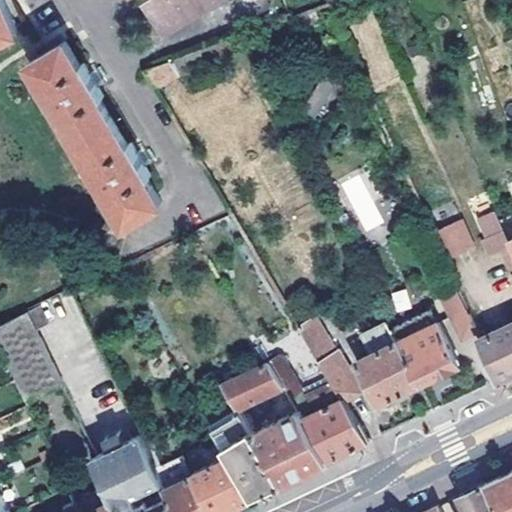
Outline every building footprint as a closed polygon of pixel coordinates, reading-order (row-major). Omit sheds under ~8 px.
[(0,0),(0,34),(18,26),(5,0),(0,0)] [(155,0),(152,2),(172,32),(224,0),(155,0)] [(83,58),(69,35),(33,56),(127,218),(164,197),(150,172),(154,170),(149,161),(160,156),(150,140),(145,142),(139,144),(135,137),(130,139),(102,91),(107,89),(101,79),(110,73),(103,59),(98,62),(93,64),(88,56),(83,58)] [(176,63),(182,80),(204,71),(198,55),(176,63)] [(149,68),(161,88),(182,80),(176,63),(175,59),(149,68)] [(386,221),(361,172),(340,182),(365,231),(386,221)] [(433,229),(445,258),(473,246),(461,217),(433,229)] [(511,241),(500,247),(511,275),(511,241)] [(396,312),(410,308),(405,289),(391,292),(396,312)] [(43,304),(29,310),(37,326),(50,320),(43,304)] [(432,306),(392,327),(420,381),(460,362),(432,306)] [(477,330),(466,306),(451,313),(461,337),(477,330)] [(37,326),(29,310),(0,323),(0,343),(6,355),(29,404),(65,388),(37,326)] [(318,315),(301,323),(344,394),(345,397),(361,388),(342,348),(339,349),(318,315)] [(420,381),(392,327),(389,319),(365,332),(373,350),(358,358),(379,401),(420,381)] [(511,319),(479,335),(497,378),(511,370),(511,319)] [(258,339),(288,389),(301,383),(268,333),(258,339)] [(288,389),(258,339),(249,344),(261,366),(227,382),(237,400),(240,406),(242,409),(284,390),(288,397),(281,403),(285,412),(298,405),(288,389)] [(312,401),(300,408),(329,458),(334,455),(370,438),(345,397),(344,394),(318,409),(312,401)] [(240,406),(237,400),(230,404),(233,410),(240,406)] [(329,458),(300,408),(257,434),(260,440),(283,480),(287,478),(329,458)] [(257,434),(249,421),(240,426),(251,444),(260,440),(257,434)] [(115,447),(133,439),(128,427),(109,436),(115,447)] [(97,456),(107,477),(118,500),(123,511),(179,511),(166,484),(156,461),(142,434),(133,439),(115,447),(97,456)] [(251,444),(230,453),(253,494),(258,492),(283,480),(260,440),(251,444)] [(156,461),(166,484),(193,471),(191,468),(181,449),(156,461)] [(193,471),(213,511),(215,511),(220,510),(253,494),(230,453),(229,451),(191,468),(193,471)] [(96,453),(81,460),(92,484),(107,477),(97,456),(96,453)] [(511,511),(511,468),(493,478),(484,482),(498,511),(511,511)] [(213,511),(193,471),(166,484),(179,511),(213,511)] [(498,511),(484,482),(459,494),(465,509),(458,511),(498,511)] [(0,511),(12,511),(0,485),(0,511)] [(90,511),(88,507),(82,510),(82,511),(123,511),(118,500),(92,511),(90,511)] [(82,511),(82,510),(77,501),(67,506),(69,511),(82,511)] [(443,511),(439,503),(420,511),(443,511)]
